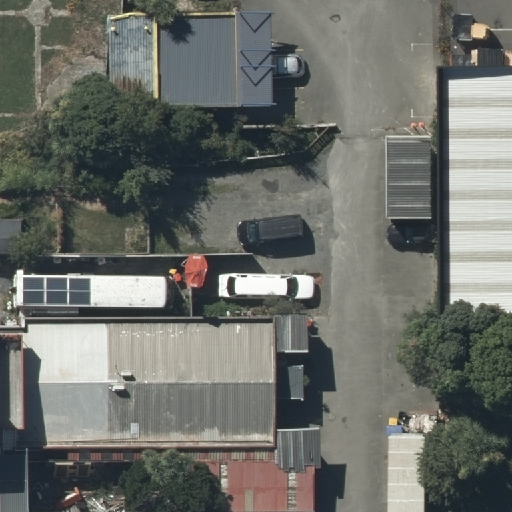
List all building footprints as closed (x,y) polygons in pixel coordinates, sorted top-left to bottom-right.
[(105,5),(104,93),(229,93),(229,5),(105,5)] [(511,37),(446,37),(447,301),(511,300),(511,37)] [(269,282),(19,282),(19,408),(269,408),(269,282)] [(0,308),(0,411),(14,412),(12,308),(0,308)] [(312,421),(181,422),(182,469),(312,468),(312,421)] [(314,511),(315,497),(0,493),(0,511),(314,511)]
